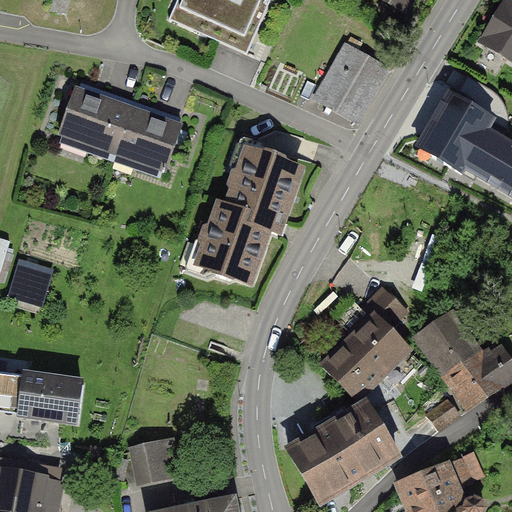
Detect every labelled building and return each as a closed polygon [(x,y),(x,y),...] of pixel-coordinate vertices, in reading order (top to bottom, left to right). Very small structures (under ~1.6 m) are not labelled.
[(54,0),(52,12),(68,15),(70,0),(54,0)] [(176,0),(167,23),(257,59),(280,0),(176,0)] [(385,0),(408,13),(414,0),(385,0)] [(511,0),(485,47),(511,62),(511,0)] [(358,122),(388,69),(344,45),(315,98),(358,122)] [(463,169),(497,111),(455,86),(421,145),(463,169)] [(134,108),(83,92),(66,146),(118,161),(134,108)] [(186,124),(134,108),(118,161),(169,177),(186,124)] [(511,191),(511,134),(492,123),(468,166),(511,191)] [(253,289),(271,233),(280,236),(303,170),(246,151),(228,207),(218,203),(195,269),(253,289)] [(52,274),(28,266),(18,298),(42,305),(52,274)] [(453,307),(413,335),(443,376),(485,348),(453,307)] [(378,309),(325,359),(359,396),(413,346),(378,309)] [(511,379),(511,352),(503,337),(485,348),(443,376),(468,407),(511,379)] [(0,373),(0,413),(77,425),(83,385),(0,373)] [(374,392),(287,442),(320,501),(408,452),(374,392)] [(179,475),(172,442),(155,446),(156,448),(135,452),(142,483),(179,475)] [(475,450),(452,460),(464,487),(487,476),(475,450)] [(452,460),(397,484),(409,511),(485,511),(489,505),(485,494),(478,491),(467,494),(464,487),(452,460)] [(0,511),(54,511),(55,510),(44,508),(48,483),(0,474),(0,511)] [(238,511),(237,500),(176,511),(238,511)]
